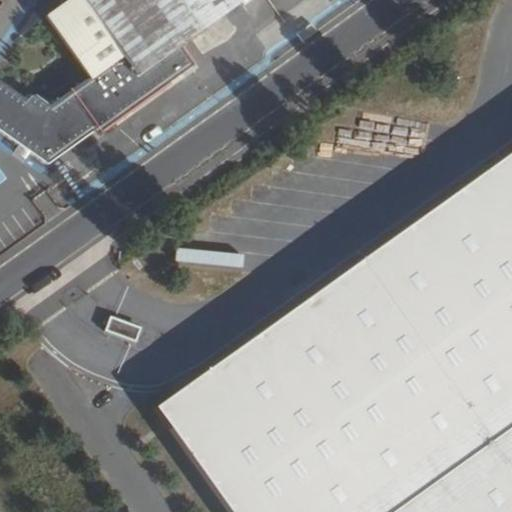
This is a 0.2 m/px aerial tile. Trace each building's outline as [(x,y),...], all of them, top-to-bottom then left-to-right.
[(85,0),(91,8),(60,31),(95,79),(54,107),(38,96),(33,102),(25,97),(68,154),(167,83),(171,88),(196,71),(182,51),(255,0),(85,0)] [(303,37),(310,47),(325,37),(318,27),(303,37)] [(0,78),(0,116),(25,97),(0,78)] [(0,116),(0,128),(51,166),(68,154),(25,97),(0,116)] [(511,511),(511,144),(150,406),(226,511),(511,511)] [(156,245),(168,262),(186,250),(174,232),(156,245)] [(105,314),(100,328),(131,341),(136,326),(105,314)]
